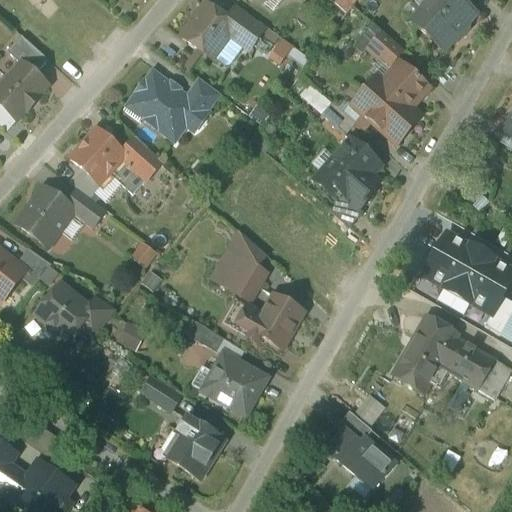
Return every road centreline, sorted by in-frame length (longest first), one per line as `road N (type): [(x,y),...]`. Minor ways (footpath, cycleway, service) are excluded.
road 1 (residential): [(237,511),(511,25)]
road 2 (residential): [(172,0),(0,194)]
road 3 (residential): [(0,386),(190,511)]
